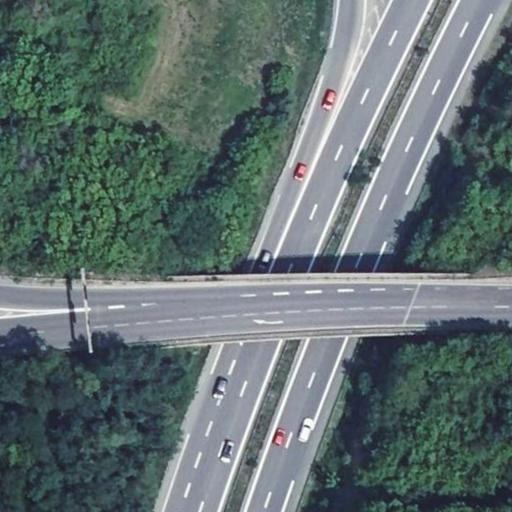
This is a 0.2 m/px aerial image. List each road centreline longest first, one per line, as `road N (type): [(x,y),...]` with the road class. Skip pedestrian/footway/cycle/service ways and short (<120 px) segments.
road 1 (motorway): [(263,511),(340,302),(479,0)]
road 2 (motorway): [(511,306),(143,320)]
road 3 (motorway): [(309,215),(198,511)]
road 4 (motorway): [(409,0),(309,215)]
road 5 (motorway): [(351,0),(309,215)]
road 6 (motorway): [(143,320),(0,298)]
road 7 (motorway): [(143,320),(0,338)]
